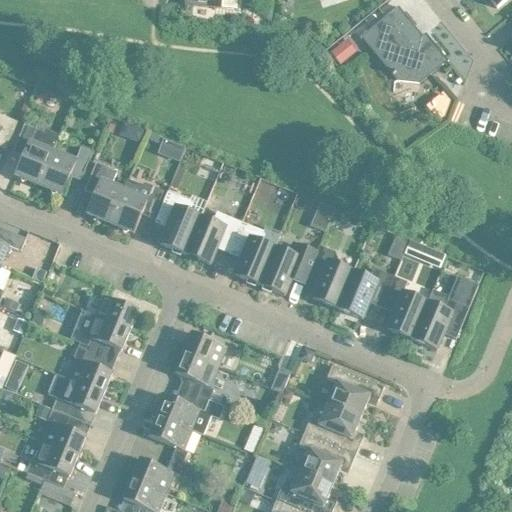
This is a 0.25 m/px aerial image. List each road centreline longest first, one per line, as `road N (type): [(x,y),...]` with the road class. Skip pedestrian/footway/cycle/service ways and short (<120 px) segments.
road 1 (residential): [(370,511),(420,392),(174,291)]
road 2 (residential): [(79,511),(174,291)]
road 3 (residential): [(174,291),(0,212)]
